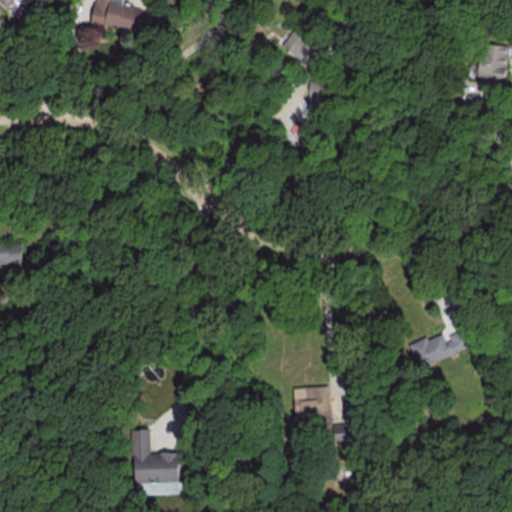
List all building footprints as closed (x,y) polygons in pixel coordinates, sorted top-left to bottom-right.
[(24,0),(0,0),(0,4),(11,17),(27,3),(24,0)] [(142,7),(121,4),(121,0),(93,0),(91,22),(138,29),(142,7)] [(320,49),(294,28),(280,45),(306,66),(320,49)] [(504,82),(506,44),(479,42),(477,80),(504,82)] [(418,366),(468,346),(461,329),(445,335),(444,332),(427,339),(426,336),(408,343),(418,366)] [(292,387),(295,422),(331,419),(328,384),(292,387)] [(177,451),(149,451),(149,428),(132,428),(132,492),(177,492),(177,451)]
